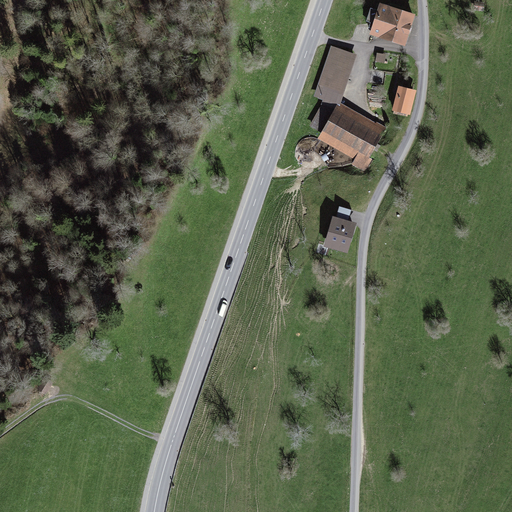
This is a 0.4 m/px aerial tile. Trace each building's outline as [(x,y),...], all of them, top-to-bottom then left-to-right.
[(380,4),(369,35),(402,46),(412,15),(380,4)] [(361,56),(330,48),(316,97),(347,106),(361,56)] [(376,63),(386,64),(387,55),(377,54),(376,63)] [(415,91),(400,88),(395,116),(411,118),(415,91)] [(340,107),(322,136),(369,164),(386,135),(340,107)] [(359,224),(333,218),(325,251),(352,257),(359,224)]
